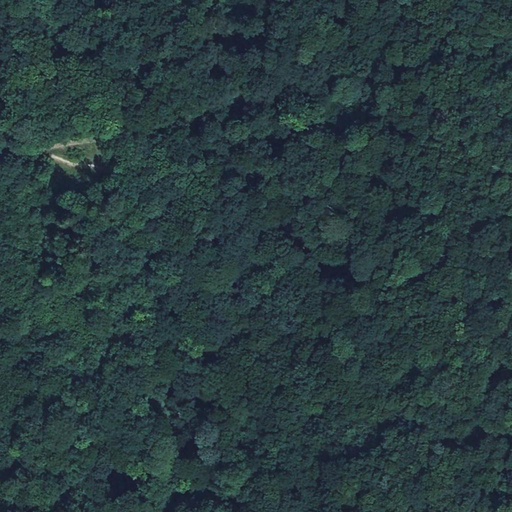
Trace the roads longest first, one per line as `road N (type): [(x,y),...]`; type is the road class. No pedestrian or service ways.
road 1 (track): [(180,511),(159,395),(158,246),(135,192),(114,169),(47,151)]
road 2 (track): [(285,97),(257,279),(195,511)]
road 3 (track): [(285,97),(23,156)]
